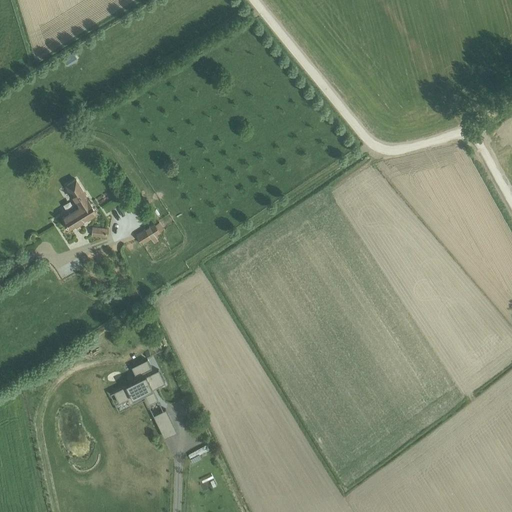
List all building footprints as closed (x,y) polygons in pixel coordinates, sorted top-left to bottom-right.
[(74,51),(63,57),(67,64),(78,58),(74,51)] [(80,206),(63,217),(70,227),(96,211),(95,210),(98,208),(93,200),(91,201),(78,179),(76,177),(66,184),(80,206)] [(155,224),(160,231),(164,228),(159,221),(155,224)] [(160,231),(155,224),(154,223),(136,234),(142,243),(151,237),(155,242),(159,240),(156,235),(161,231),(160,231)] [(93,225),(92,235),(108,236),(109,227),(93,225)] [(147,357),(131,365),(136,375),(152,367),(147,357)] [(159,368),(110,392),(115,404),(127,398),(130,402),(144,396),(148,403),(158,398),(153,388),(165,382),(159,368)] [(166,408),(153,414),(165,437),(177,431),(166,408)] [(208,443),(188,453),(191,458),(196,455),(198,459),(213,451),(208,443)]
